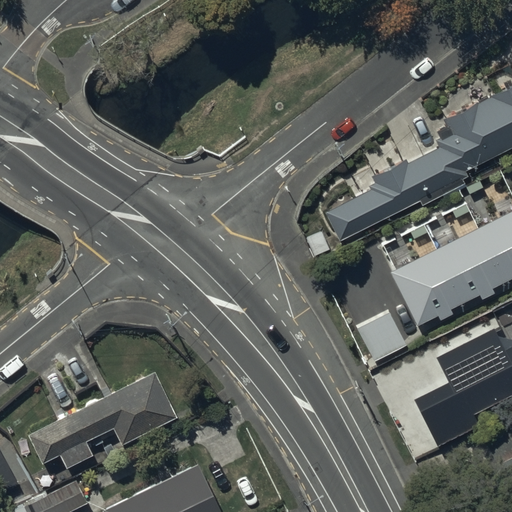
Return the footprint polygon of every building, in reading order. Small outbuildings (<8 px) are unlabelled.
[(511,84),(493,94),(511,132),(511,84)] [(442,147),(428,154),(443,184),(464,174),(461,167),(511,141),(511,132),(493,94),(445,118),(450,127),(439,132),(442,139),(439,141),(442,147)] [(443,184),(428,154),(406,165),(404,160),(373,175),(377,182),(372,185),(374,189),(329,212),(341,235),(443,184)] [(511,211),(393,272),(418,321),(436,313),(437,315),(445,311),(444,308),(481,290),(482,293),(490,289),(489,286),(511,274),(511,211)] [(388,313),(359,328),(374,359),(404,344),(388,313)] [(511,392),(511,346),(502,351),(491,330),(436,357),(447,380),(413,397),(437,445),(477,425),(471,413),(511,392)] [(430,352),(390,372),(398,387),(437,366),(430,352)] [(173,414),(153,373),(27,433),(41,461),(60,452),(66,464),(91,452),(84,437),(116,422),(124,437),(173,414)] [(0,485),(1,487),(16,479),(0,450),(0,485)] [(511,511),(511,456),(497,464),(462,480),(477,511),(511,511)] [(217,511),(195,466),(104,509),(105,511),(217,511)] [(76,479),(24,504),(28,511),(64,511),(86,501),(76,479)]
